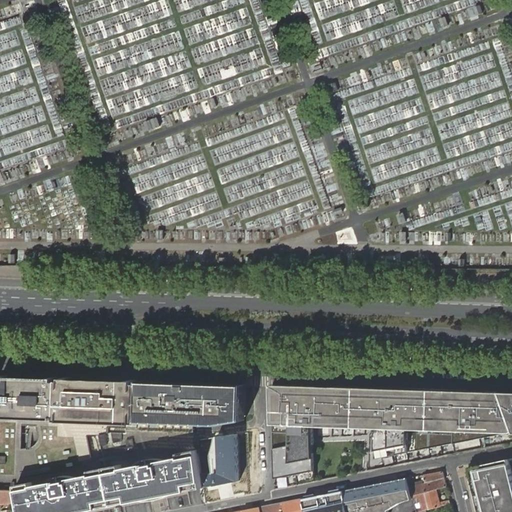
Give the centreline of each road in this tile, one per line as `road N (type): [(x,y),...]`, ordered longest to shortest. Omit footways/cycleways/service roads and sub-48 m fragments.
road 1 (secondary): [(511,307),(192,296),(0,300)]
road 2 (secondary): [(0,321),(262,329)]
road 3 (secondary): [(262,329),(511,337)]
road 4 (residential): [(451,460),(269,496)]
road 5 (residential): [(269,496),(262,329)]
